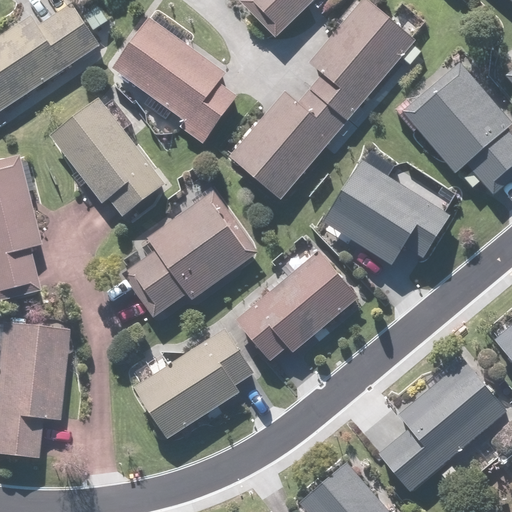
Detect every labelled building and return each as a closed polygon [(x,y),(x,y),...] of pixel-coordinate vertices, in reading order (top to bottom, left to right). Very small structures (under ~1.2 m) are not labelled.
[(0,116),(109,45),(79,0),(44,23),(38,14),(0,38),(0,116)] [(235,155),(285,197),(419,41),(370,0),(367,0),(314,63),(327,73),(302,102),(290,91),(235,155)] [(247,0),(246,2),(280,36),(316,0),(247,0)] [(156,16),(118,68),(190,120),(185,127),(208,144),(244,96),(225,82),(232,71),(156,16)] [(511,115),(465,61),(406,112),(461,175),(471,166),(497,196),(511,183),(511,115)] [(172,185),(106,97),(55,134),(108,204),(116,199),(129,217),(172,185)] [(21,153),(0,158),(0,301),(43,291),(32,248),(44,245),(21,153)] [(456,214),(368,159),(328,222),(399,267),(412,248),(427,258),(456,214)] [(265,252),(219,189),(152,238),(161,250),(127,274),(159,319),(193,295),(197,301),(265,252)] [(323,250),(242,320),(277,361),(294,345),(301,353),(365,298),(323,250)] [(70,329),(3,321),(0,349),(0,451),(40,456),(44,416),(60,417),(70,329)] [(511,325),(496,339),(511,357),(511,325)] [(229,326),(138,386),(173,440),(245,393),(241,386),(260,373),(229,326)] [(384,452),(415,490),(511,411),(469,360),(404,414),(414,426),(384,452)] [(394,511),(352,462),(305,502),(313,511),(394,511)]
